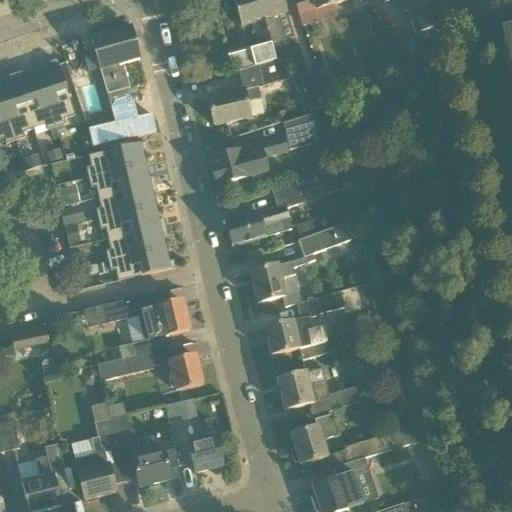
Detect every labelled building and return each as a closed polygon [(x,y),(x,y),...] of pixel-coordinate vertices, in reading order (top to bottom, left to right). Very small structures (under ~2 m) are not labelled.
[(257,67),(278,62),(277,60),(275,61),(272,52),(273,52),(270,45),(256,0),(231,0),(241,30),(251,26),(258,48),(227,57),(225,58),(224,60),(223,62),(224,65),(225,68),(227,69),(230,70),(232,69),(233,74),(238,73),(257,67)] [(281,0),(256,0),(270,45),(283,41),(275,17),(286,14),(281,0)] [(335,16),(332,6),(346,2),(345,0),(293,0),(302,26),(335,16)] [(398,0),(403,13),(407,11),(414,34),(435,28),(426,0),(398,0)] [(455,0),(461,21),(473,17),(467,0),(455,0)] [(467,0),(473,17),(489,13),(485,0),(467,0)] [(130,29),(111,35),(91,40),(116,131),(139,125),(122,65),(139,60),(130,29)] [(511,31),(500,35),(511,78),(511,31)] [(50,68),(37,72),(58,136),(66,134),(63,125),(66,124),(64,119),(74,116),(56,61),(48,63),(50,68)] [(262,88),(289,80),(290,79),(278,62),(257,67),(262,88)] [(290,79),(289,80),(309,112),(329,106),(317,70),(290,79)] [(48,130),(49,130),(53,141),(59,138),(58,136),(37,72),(23,77),(22,72),(15,74),(33,129),(35,136),(49,132),(48,130)] [(9,82),(0,84),(0,97),(15,141),(25,138),(23,133),(33,129),(15,74),(8,77),(9,82)] [(214,127),(249,118),(246,104),(261,100),(258,88),(208,100),(214,127)] [(0,140),(3,139),(5,145),(15,141),(0,97),(0,140)] [(303,118),(302,115),(283,122),(283,124),(282,124),(289,151),(317,143),(316,141),(326,138),(321,120),(312,122),(310,115),(303,118)] [(215,187),(248,178),(251,177),(252,181),(266,177),(265,175),(268,174),(265,159),(288,153),(283,136),(268,140),(269,144),(208,161),(215,187)] [(88,179),(145,166),(142,152),(147,151),(145,143),(88,156),(91,167),(85,168),(88,179)] [(37,156),(21,161),(25,171),(41,166),(37,156)] [(145,166),(88,179),(90,188),(96,187),(99,199),(155,185),(153,178),(148,179),(145,166)] [(270,190),(276,211),(226,225),(232,248),(291,231),(284,208),(303,203),(302,198),(318,192),(313,176),(307,178),(270,190)] [(155,185),(99,199),(101,210),(95,211),(97,221),(155,208),(151,194),(157,193),(155,185)] [(57,191),(60,207),(79,203),(75,187),(57,191)] [(63,227),(84,222),(81,206),(60,211),(63,227)] [(155,208),(97,221),(100,230),(105,229),(108,241),(165,227),(163,220),(158,221),(155,208)] [(312,256),(356,239),(366,236),(360,219),(297,242),(303,259),(291,263),(293,270),(314,262),(312,256)] [(322,231),(318,220),(298,226),(302,238),(322,231)] [(107,263),(165,249),(161,236),(166,234),(165,227),(108,241),(110,251),(104,252),(107,263)] [(117,283),(175,269),(173,261),(168,263),(165,249),(107,263),(109,273),(115,272),(117,283)] [(83,253),(70,256),(69,256),(73,270),(86,267),(83,253)] [(257,305),(282,298),(283,298),(283,297),(279,280),(294,276),(293,270),(291,263),(250,274),(257,305)] [(301,304),(295,306),(299,320),(292,322),(292,321),(263,329),(271,358),(300,350),(299,349),(309,346),(305,331),(312,329),(310,319),(319,317),(318,315),(344,309),(340,293),(301,304)] [(129,301),(104,307),(108,324),(134,318),(129,301)] [(140,312),(147,341),(132,345),(134,357),(149,353),(172,348),(170,336),(189,332),(182,302),(140,312)] [(43,324),(10,331),(14,352),(48,345),(43,324)] [(132,345),(117,349),(120,360),(134,357),(132,345)] [(153,370),(149,353),(134,357),(120,360),(96,366),(100,383),(153,370)] [(195,357),(168,364),(175,393),(202,386),(195,357)] [(329,400),(328,397),(325,382),(330,381),(327,370),(322,371),(322,369),(276,381),(284,412),(329,400)] [(328,397),(329,400),(332,412),(361,403),(357,388),(328,397)] [(120,464),(110,421),(107,409),(106,405),(91,408),(98,440),(70,446),(75,461),(78,473),(77,473),(84,502),(115,494),(108,467),(120,464)] [(177,422),(173,405),(164,408),(168,424),(177,422)] [(314,420),(316,428),(290,436),(295,451),(291,452),(291,451),(290,451),(294,465),(295,465),(295,464),(298,463),(300,466),(327,458),(322,441),(338,436),(331,415),(314,420)] [(126,418),(110,421),(120,464),(133,461),(132,459),(135,458),(132,444),(126,418)] [(195,475),(222,468),(214,437),(210,420),(199,423),(203,440),(188,444),(195,475)] [(0,425),(0,450),(1,454),(19,449),(12,422),(0,425)] [(343,449),(349,463),(364,459),(375,456),(392,451),(395,450),(390,435),(343,449)] [(150,454),(135,458),(132,459),(133,461),(139,488),(170,481),(160,436),(147,439),(150,454)] [(26,500),(28,511),(42,511),(60,508),(52,477),(47,459),(34,462),(38,479),(21,483),(25,500),(26,500)] [(321,472),(324,483),(312,487),(316,498),(312,499),(311,498),(311,499),(315,511),(341,511),(346,510),(362,505),(354,479),(353,477),(348,464),(321,472)]
